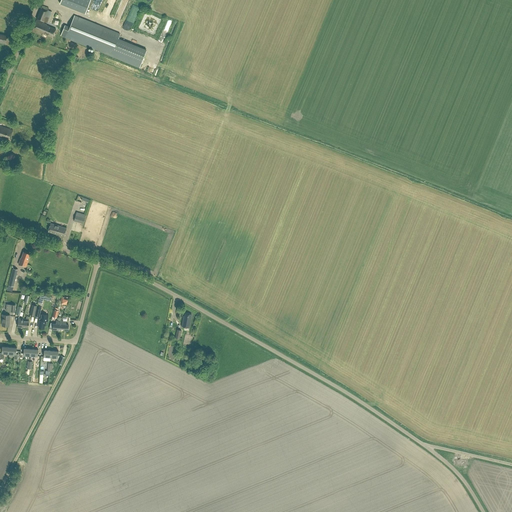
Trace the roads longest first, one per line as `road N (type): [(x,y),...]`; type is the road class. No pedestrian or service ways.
road 1 (unclassified): [(424,444),(153,283),(97,261)]
road 2 (track): [(76,340),(0,490)]
road 3 (unclassified): [(0,336),(76,340),(97,261)]
